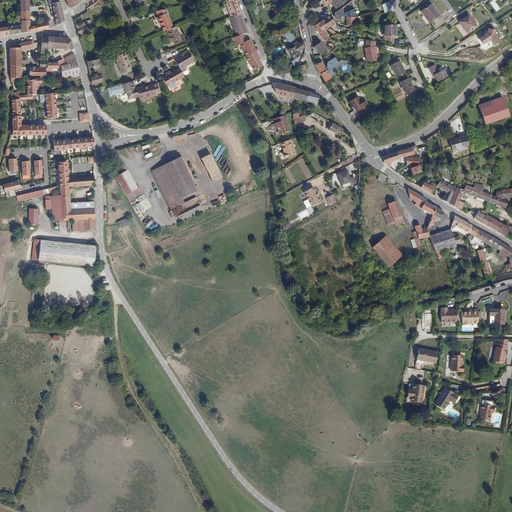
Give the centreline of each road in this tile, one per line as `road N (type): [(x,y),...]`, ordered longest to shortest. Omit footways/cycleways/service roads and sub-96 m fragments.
road 1 (tertiary): [(99,146),(109,279),(231,468),(280,511)]
road 2 (track): [(202,511),(126,379),(114,287)]
road 3 (tertiary): [(370,152),(424,134),(511,54)]
road 4 (tertiary): [(370,152),(403,182),(511,245)]
road 5 (tertiary): [(273,76),(205,114),(144,135)]
road 6 (residential): [(511,335),(422,337),(409,367)]
road 7 (track): [(0,161),(6,40)]
